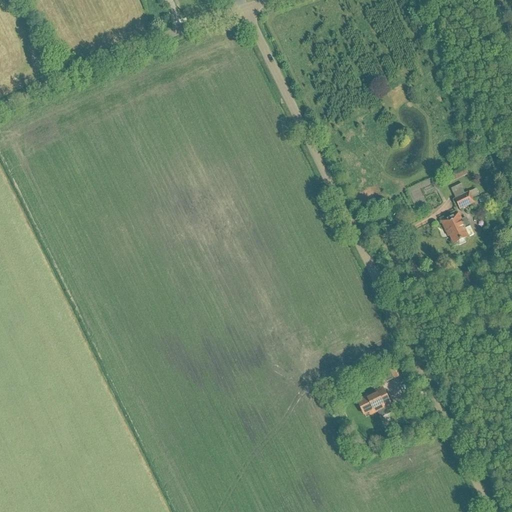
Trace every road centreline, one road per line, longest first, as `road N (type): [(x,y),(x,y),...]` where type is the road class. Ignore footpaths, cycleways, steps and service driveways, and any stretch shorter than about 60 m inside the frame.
road 1 (unclassified): [(484,511),(250,17)]
road 2 (unclassified): [(0,119),(250,17)]
